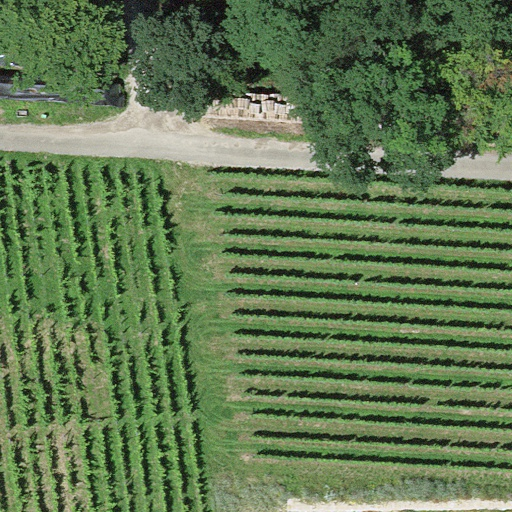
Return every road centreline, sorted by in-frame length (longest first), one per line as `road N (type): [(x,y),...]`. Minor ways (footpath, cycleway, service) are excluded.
road 1 (track): [(0,126),(511,162)]
road 2 (track): [(96,0),(81,132)]
